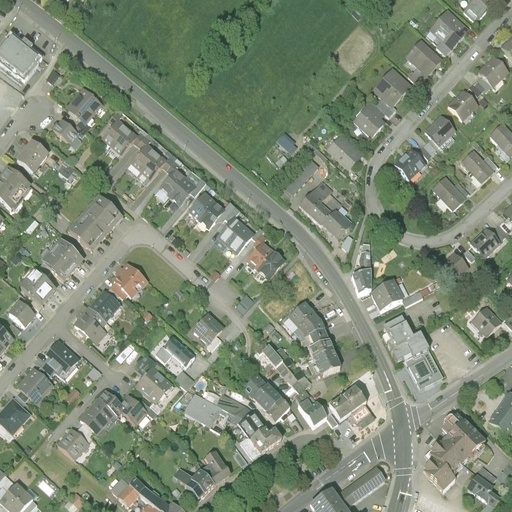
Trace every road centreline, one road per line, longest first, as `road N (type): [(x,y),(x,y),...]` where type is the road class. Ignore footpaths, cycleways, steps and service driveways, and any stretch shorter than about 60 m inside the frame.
road 1 (secondary): [(16,0),(308,246),(360,323),(401,431)]
road 2 (residential): [(511,182),(469,224),(426,242),(388,230),(371,204),(376,164),(391,142),(511,13)]
road 3 (residential): [(57,328),(142,236),(243,322)]
road 4 (residential): [(203,511),(303,442),(321,440),(353,464)]
road 5 (tertiary): [(511,353),(401,431)]
